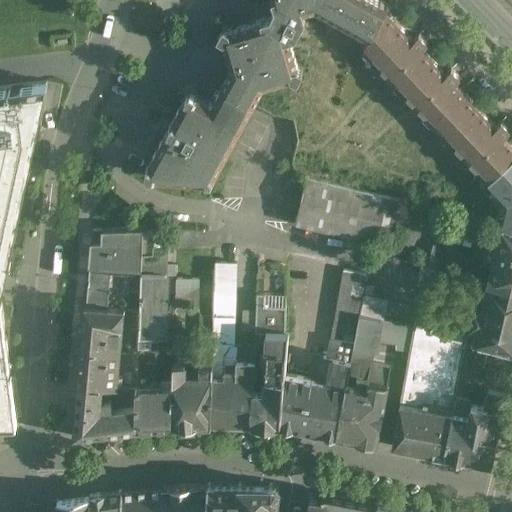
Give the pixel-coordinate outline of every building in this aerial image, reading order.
[(315,8),(319,0),(273,0),(276,8),(271,17),(229,30),(223,27),(218,37),(223,40),(232,69),(222,88),(253,105),(254,104),(254,103),(260,92),(261,91),(260,91),(263,86),(280,81),(281,81),(281,80),(292,77),(297,80),(303,70),(298,67),(295,56),(295,55),(294,55),(289,38),(296,36),(305,18),(303,12),(315,8)] [(319,0),(315,8),(330,16),(331,17),(332,17),(347,25),(348,26),(348,25),(363,33),(363,34),(364,34),(368,36),(368,37),(369,37),(369,38),(370,37),(387,5),(381,3),(381,2),(380,2),(376,0),(319,0)] [(413,40),(385,11),(388,6),(387,5),(370,37),(370,38),(369,38),(363,49),(365,50),(368,45),(383,61),(381,68),(391,77),(427,43),(419,35),(413,40)] [(445,74),(422,49),(427,44),(427,43),(391,77),(392,78),(396,74),(409,88),(407,95),(424,113),(431,111),(438,118),(433,122),(434,123),(465,94),(454,83),(460,77),(451,68),(445,74)] [(0,422),(14,423),(17,423),(2,299),(9,263),(49,81),(0,88),(0,422)] [(221,88),(213,104),(196,95),(189,91),(185,98),(145,172),(148,177),(205,182),(205,181),(211,182),(213,177),(214,177),(253,105),(222,88),(221,88)] [(465,94),(434,123),(435,124),(440,120),(450,130),(458,139),(456,145),(476,167),(483,165),(491,174),(487,178),(488,179),(511,155),(511,143),(504,135),(510,130),(501,121),(496,126),(465,94)] [(511,155),(488,179),(508,200),(502,225),(511,227),(511,155)] [(402,200),(306,177),(295,224),(374,243),(378,228),(394,232),(402,200)] [(511,227),(502,225),(488,283),(511,289),(511,227)] [(143,227),(101,229),(102,241),(92,241),(90,266),(111,268),(141,269),(141,257),(141,255),(142,255),(143,227)] [(440,248),(433,246),(428,268),(435,270),(440,248)] [(481,258),(440,248),(435,270),(473,280),(476,280),(481,258)] [(165,256),(141,257),(141,269),(141,270),(140,309),(139,337),(144,337),(162,337),(165,256)] [(235,264),(215,264),(213,317),(234,318),(235,264)] [(111,268),(90,266),(87,306),(108,307),(111,268)] [(435,270),(428,268),(422,266),(417,284),(469,297),(473,280),(435,270)] [(141,269),(111,268),(108,307),(125,308),(140,309),(141,270),(141,269)] [(344,269),(331,338),(354,342),(359,314),(367,274),(344,269)] [(198,280),(176,279),(175,305),(197,306),(198,280)] [(475,305),(511,314),(511,289),(488,283),(481,282),(475,305)] [(286,308),(265,307),(265,295),(257,295),(255,333),(266,334),(264,391),(253,391),(252,424),(281,425),(284,374),(287,334),(285,333),(286,308)] [(511,314),(475,305),(474,310),(475,310),(471,326),(477,327),(476,332),(473,342),(488,346),(511,351),(511,314)] [(87,306),(85,306),(78,383),(103,385),(118,386),(121,354),(125,308),(108,307),(87,306)] [(382,319),(359,314),(354,342),(353,348),(374,352),(375,352),(382,319)] [(213,317),(200,317),(200,337),(213,337),(213,317)] [(234,318),(213,317),(213,337),(212,363),(212,375),(212,376),(212,377),(224,378),(224,372),(237,372),(236,360),(233,360),(234,318)] [(401,324),(385,320),(381,342),(398,344),(401,325),(401,324)] [(467,330),(415,320),(414,328),(409,351),(400,402),(451,412),(454,397),(455,397),(459,374),(467,330)] [(414,328),(401,325),(398,344),(397,349),(409,351),(414,328)] [(476,332),(467,330),(459,374),(482,379),(488,346),(473,342),(476,332)] [(158,343),(144,342),(144,337),(139,337),(138,347),(138,356),(137,386),(156,385),(158,343)] [(323,355),(318,380),(308,378),(284,374),(281,425),(337,436),(347,382),(353,348),(354,342),(331,338),(327,356),(323,355)] [(254,347),(237,346),(236,360),(237,372),(224,372),(224,378),(212,377),(211,423),(252,424),(253,391),(254,361),(254,347)] [(374,352),(353,348),(347,382),(356,384),(358,376),(367,378),(370,362),(372,362),(374,352)] [(323,355),(313,353),(308,378),(318,380),(323,355)] [(138,356),(121,354),(118,386),(137,387),(137,386),(138,356)] [(370,362),(367,378),(358,376),(356,384),(347,382),(337,436),(336,436),(376,444),(376,443),(379,444),(379,442),(377,441),(391,366),(372,362),(370,362)] [(201,375),(185,375),(185,363),(173,363),(173,384),(171,426),(211,423),(212,377),(212,376),(212,375),(212,363),(201,363),(201,375)] [(78,383),(73,436),(135,428),(136,404),(113,407),(112,398),(103,399),(103,385),(78,383)] [(156,385),(137,386),(137,387),(136,404),(135,428),(171,426),(173,384),(156,385)] [(449,425),(498,437),(500,428),(502,418),(504,412),(503,412),(508,394),(488,389),(484,405),(473,403),(472,404),(469,400),(455,397),(454,397),(451,412),(449,425)] [(451,412),(400,402),(392,446),(443,456),(443,455),(449,425),(451,412)] [(498,437),(449,425),(443,455),(444,455),(446,456),(468,460),(491,464),(491,463),(493,456),(495,447),(498,437)] [(207,511),(208,483),(163,486),(162,511),(207,511)] [(244,483),(208,483),(207,511),(275,511),(280,483),(244,483)] [(122,489),(122,511),(162,511),(163,486),(122,489)] [(122,511),(122,489),(90,493),(92,511),(122,511)] [(322,511),(312,492),(307,511),(322,511)] [(312,492),(322,511),(341,511),(344,498),(312,492)] [(92,511),(90,493),(58,498),(56,511),(92,511)] [(376,511),(378,505),(344,498),(341,511),(376,511)]
